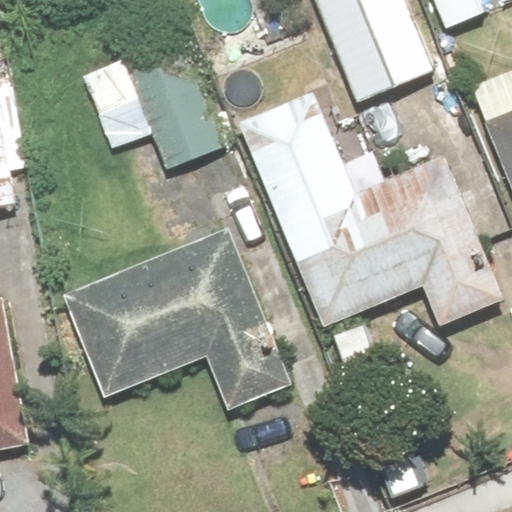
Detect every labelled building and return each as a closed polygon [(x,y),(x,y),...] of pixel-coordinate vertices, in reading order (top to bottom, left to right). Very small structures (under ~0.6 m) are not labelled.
[(404,0),(318,0),(364,106),(437,74),(404,0)] [(185,32),(123,54),(165,172),(227,151),(185,32)] [(13,71),(0,72),(0,204),(27,202),(13,71)] [(335,346),(438,286),(456,336),(511,303),(511,287),(503,262),(511,256),(511,176),(496,134),(379,203),(333,81),(254,127),(335,346)] [(192,354),(219,420),(296,390),(233,232),(81,292),(118,383),(192,354)] [(7,293),(0,294),(0,471),(25,469),(7,293)]
